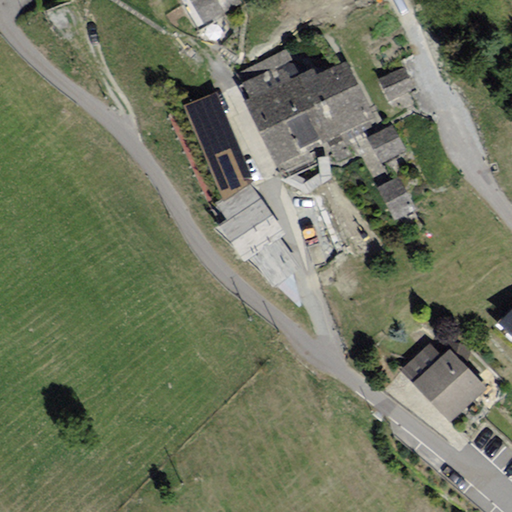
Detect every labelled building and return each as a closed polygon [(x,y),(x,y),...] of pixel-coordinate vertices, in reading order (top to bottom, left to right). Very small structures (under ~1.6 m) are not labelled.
[(240,5),(237,0),(175,0),(191,30),(240,5)] [(344,64),(239,102),(262,167),(289,158),(286,150),(366,121),(344,64)] [(385,80),(392,95),(409,86),(402,71),(385,80)] [(356,138),(368,167),(400,153),(388,125),(356,138)] [(379,185),(396,213),(414,202),(398,174),(379,185)] [(278,233),(249,192),(226,208),(234,220),(224,228),(269,273),(284,261),(269,240),(278,233)] [(511,300),(481,331),(511,362),(511,300)] [(425,349),(388,376),(428,427),(473,391),(443,352),(433,359),(425,349)]
